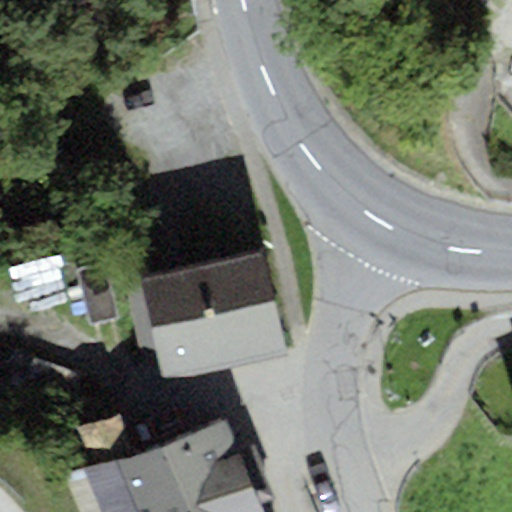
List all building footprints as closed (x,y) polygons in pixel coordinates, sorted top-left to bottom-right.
[(139,281),(163,381),(288,352),(264,251),(139,281)] [(114,318),(100,265),(77,272),(92,324),(114,318)] [(82,427),(92,467),(132,457),(122,417),(82,427)] [(262,511),(226,418),(165,448),(190,511),(262,511)] [(190,511),(165,448),(132,457),(92,467),(85,469),(101,511),(190,511)]
